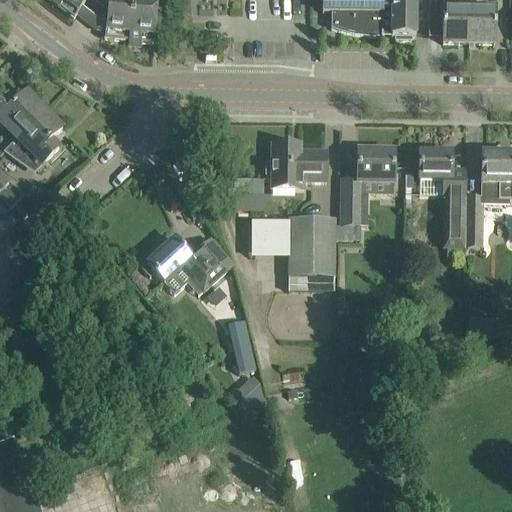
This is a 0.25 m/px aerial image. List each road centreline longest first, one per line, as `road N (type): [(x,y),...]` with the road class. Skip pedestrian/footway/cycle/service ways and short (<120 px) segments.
road 1 (tertiary): [(511,99),(164,94)]
road 2 (residential): [(0,267),(145,143),(164,94)]
road 3 (tertiary): [(164,94),(83,66),(0,2)]
